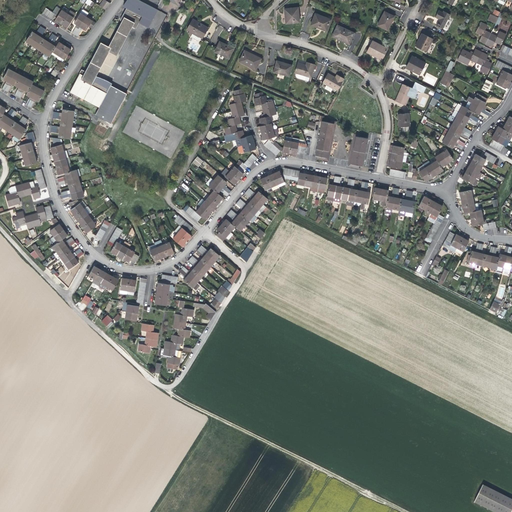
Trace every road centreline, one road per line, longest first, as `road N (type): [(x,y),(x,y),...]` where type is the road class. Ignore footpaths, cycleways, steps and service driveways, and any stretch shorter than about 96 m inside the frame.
road 1 (track): [(203,232),(242,264),(243,275),(178,380),(162,387),(0,227)]
road 2 (track): [(162,387),(405,511)]
road 3 (residential): [(203,232),(169,195),(226,89)]
road 4 (residential): [(251,30),(338,58),(378,89)]
road 5 (residential): [(54,197),(91,253),(124,269),(152,269)]
